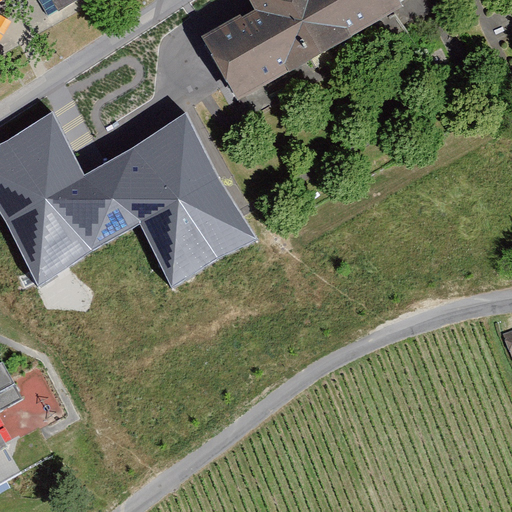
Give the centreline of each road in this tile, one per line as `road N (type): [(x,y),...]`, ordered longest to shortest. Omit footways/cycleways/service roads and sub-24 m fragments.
road 1 (residential): [(511,307),(356,353),(146,511)]
road 2 (unknown): [(0,276),(37,310),(132,511)]
